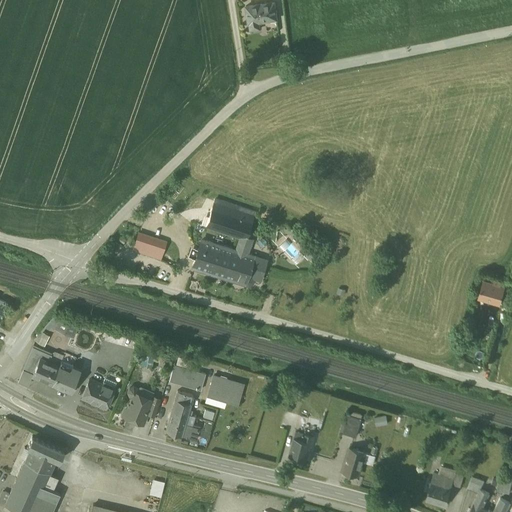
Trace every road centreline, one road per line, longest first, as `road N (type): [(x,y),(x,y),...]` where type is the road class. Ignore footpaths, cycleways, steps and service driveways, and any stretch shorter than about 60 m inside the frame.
road 1 (unclassified): [(511,389),(79,260)]
road 2 (secondary): [(399,511),(70,427),(0,390)]
road 3 (residential): [(511,29),(290,72),(247,90)]
road 4 (residential): [(247,90),(79,260)]
road 5 (residential): [(79,260),(0,367)]
